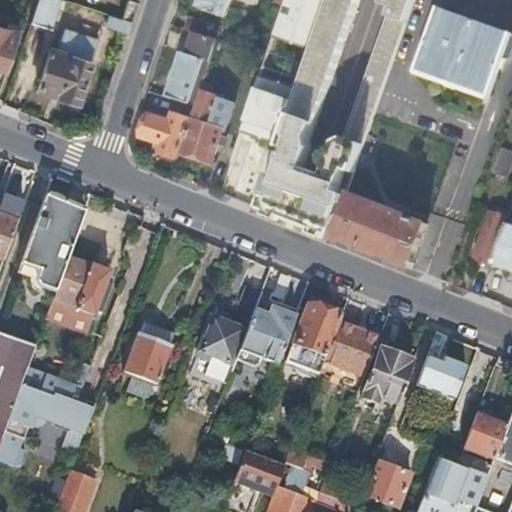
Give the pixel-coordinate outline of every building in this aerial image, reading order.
[(52,27),(60,0),(38,0),(31,20),(52,27)] [(107,12),(122,16),(126,2),(120,0),(104,0),(102,10),(107,12)] [(197,0),(196,2),(198,5),(201,6),(200,7),(224,15),(229,0),(197,0)] [(353,170),(356,163),(360,152),(367,133),(375,110),(413,0),(330,0),(314,49),(301,87),(282,145),(289,147),(287,153),(285,152),(283,159),(285,160),(279,176),(272,174),(264,198),(261,208),(330,236),(345,194),(338,192),(346,168),(353,170)] [(284,0),(273,35),(314,49),(330,0),(284,0)] [(472,18),(438,6),(416,70),(488,96),(510,32),(476,20),(478,17),(473,15),(472,18)] [(185,15),(181,25),(198,31),(207,34),(210,24),(185,15)] [(0,67),(7,69),(20,31),(0,24),(0,67)] [(211,59),(218,37),(207,34),(198,31),(191,53),(211,59)] [(61,96),(62,95),(77,100),(90,60),(50,46),(37,87),(49,91),(49,92),(61,96)] [(267,53),(250,48),(242,71),(259,77),(260,73),(267,53)] [(180,49),(166,95),(171,97),(184,101),(196,105),(201,90),(204,81),(211,59),(191,53),(180,49)] [(259,77),(241,131),(270,140),(282,145),(301,87),(260,73),(259,77)] [(214,84),(204,81),(201,90),(196,105),(182,150),(213,160),(223,129),(211,124),(219,98),(220,97),(210,93),(214,84)] [(166,95),(148,89),(144,103),(166,110),(171,97),(166,95)] [(234,103),(219,98),(211,124),(223,129),(225,129),(234,103)] [(160,151),(179,157),(182,150),(196,105),(184,101),(181,107),(186,109),(184,116),(173,112),(171,118),(149,111),(141,137),(162,143),(160,151)] [(372,135),(367,133),(360,152),(365,154),(372,135)] [(270,140),(261,167),(273,171),(282,145),(270,140)] [(511,148),(502,145),(493,169),(504,173),(511,150),(511,148)] [(365,154),(360,152),(356,163),(365,167),(369,155),(365,154)] [(0,208),(17,215),(24,198),(2,190),(0,196),(0,208)] [(330,236),(410,267),(427,223),(346,191),(345,194),(330,236)] [(66,255),(83,210),(44,194),(16,270),(36,278),(36,279),(36,280),(37,281),(37,282),(38,282),(39,283),(40,283),(54,289),(66,255)] [(0,259),(1,260),(17,215),(0,208),(0,259)] [(473,256),(492,262),(507,220),(508,215),(490,209),(473,256)] [(511,221),(507,220),(492,262),(511,269),(511,221)] [(108,270),(66,255),(54,289),(51,298),(44,316),(86,331),(92,313),(108,270)] [(253,309),(260,291),(245,285),(234,315),(249,321),(253,309)] [(340,315),(342,309),(309,296),(307,303),(340,315)] [(285,361),(318,373),(322,361),(338,321),(339,317),(340,315),(307,303),(285,361)] [(261,359),(276,365),(295,316),(271,307),(268,314),(253,309),(249,321),(245,330),(234,359),(258,368),(261,359)] [(210,357),(232,365),(234,359),(245,330),(210,316),(195,356),(209,362),(210,357)] [(338,321),(322,361),(362,377),(373,348),(377,338),(377,337),(356,329),(358,324),(339,317),(338,321)] [(136,333),(168,346),(173,333),(141,320),(136,333)] [(425,356),(434,360),(439,348),(440,348),(445,336),(434,331),(425,356)] [(0,437),(26,365),(33,344),(0,332),(0,437)] [(155,383),(168,346),(136,333),(122,371),(131,374),(152,382),(155,383)] [(377,338),(373,348),(377,350),(360,397),(375,402),(378,395),(396,403),(412,361),(396,355),(399,347),(379,339),(377,338)] [(425,356),(414,385),(451,400),(464,366),(442,357),(440,362),(434,360),(425,356)] [(203,375),(225,383),(232,365),(210,357),(209,362),(203,375)] [(73,384),(79,386),(86,364),(81,362),(73,383),(73,384)] [(26,365),(0,437),(0,461),(11,465),(11,464),(16,466),(22,449),(18,447),(26,424),(34,424),(41,422),(45,416),(55,420),(54,422),(82,433),(93,403),(69,394),(73,384),(73,383),(26,365)] [(147,395),(152,382),(131,374),(128,383),(125,382),(123,389),(125,392),(131,395),(132,392),(144,397),(147,395)] [(489,465),(471,511),(511,511),(511,405),(505,425),(491,460),(489,465)] [(461,448),(491,460),(505,425),(474,413),(461,448)] [(408,455),(432,465),(436,455),(437,450),(414,441),(408,455)] [(244,450),(233,478),(272,493),(283,465),(244,450)] [(432,465),(414,511),(471,511),(489,465),(459,454),(455,462),(436,455),(432,465)] [(375,459),(362,494),(396,507),(409,472),(375,459)] [(283,465),(272,493),(264,511),(310,511),(315,501),(298,494),(303,480),(296,477),(299,468),(284,462),(283,465)] [(67,472),(54,509),(62,511),(81,511),(93,482),(94,481),(68,471),(67,472)] [(323,480),(318,492),(356,506),(355,507),(357,508),(362,494),(323,480)]
